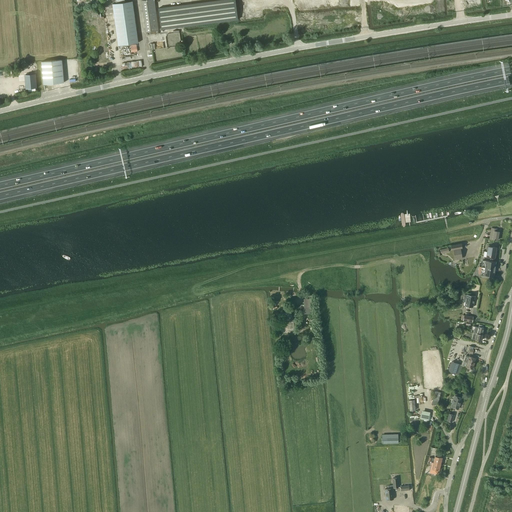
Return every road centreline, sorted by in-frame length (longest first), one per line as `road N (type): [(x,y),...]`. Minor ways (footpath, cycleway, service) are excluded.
road 1 (motorway): [(0,195),(511,79)]
road 2 (motorway): [(511,69),(0,185)]
road 3 (unclassified): [(0,111),(299,47),(511,14)]
